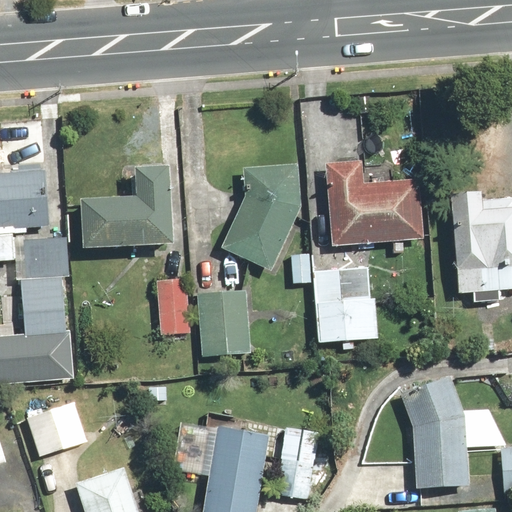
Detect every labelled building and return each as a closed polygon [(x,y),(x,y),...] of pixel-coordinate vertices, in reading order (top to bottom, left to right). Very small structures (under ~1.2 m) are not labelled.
[(356,162),(319,164),(325,247),(419,241),(415,181),(357,185),(356,162)] [(68,200),(71,249),(162,244),(158,164),(123,166),(125,197),(68,200)] [(291,164),(237,169),(239,193),(213,248),(264,272),(295,209),(291,164)] [(0,173),(0,230),(43,228),(39,171),(0,173)] [(475,192),(442,194),(450,294),(511,289),(511,197),(475,200),(475,192)] [(318,262),(318,266),(304,267),(305,284),(319,284),(322,343),(382,340),(380,301),(374,301),(372,259),(318,262)] [(0,333),(0,380),(75,376),(67,272),(24,275),(28,331),(0,333)] [(195,280),(161,280),(162,337),(196,336),(195,280)] [(252,293),(204,296),(207,358),(255,356),(252,293)] [(462,488),(459,416),(444,375),(395,393),(407,427),(410,491),(462,488)] [(81,406),(31,420),(42,461),(93,446),(81,406)] [(251,511),(262,436),(210,428),(197,511),(251,511)] [(323,436),(292,432),(283,497),(315,501),(323,436)] [(132,511),(117,466),(68,483),(78,511),(132,511)]
